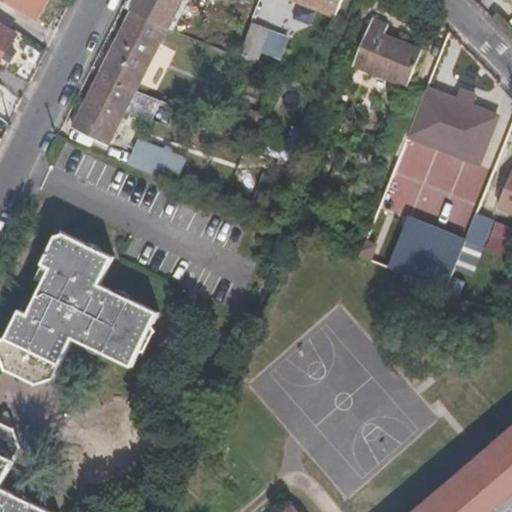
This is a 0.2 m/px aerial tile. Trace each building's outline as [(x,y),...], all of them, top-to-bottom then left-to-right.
[(8,0),(35,16),(44,0),(8,0)] [(139,0),(133,11),(170,29),(184,0),(139,0)] [(298,0),(337,16),(342,0),(298,0)] [(133,11),(102,75),(138,93),(170,29),(133,11)] [(388,25),(373,19),(354,65),(408,87),(422,51),(384,35),(388,25)] [(241,57),(260,64),(273,31),(254,23),(241,57)] [(0,24),(0,51),(12,33),(0,24)] [(138,93),(102,75),(76,127),(112,146),(138,93)] [(460,96),(445,89),(426,135),(480,157),(494,121),(457,105),(460,96)] [(383,149),(399,157),(413,125),(396,117),(383,149)] [(135,147),(128,165),(167,181),(173,161),(135,147)] [(511,175),(500,206),(511,211),(511,175)] [(472,226),(479,210),(487,188),(471,181),(456,219),(472,226)] [(472,226),(467,239),(484,245),(496,216),(479,210),(472,226)] [(397,249),(406,217),(389,212),(380,244),(397,249)] [(489,254),(510,257),(511,246),(511,226),(494,223),(489,254)] [(33,377),(35,384),(54,378),(74,338),(90,346),(92,343),(105,350),(104,352),(133,367),(147,337),(156,331),(153,326),(159,313),(130,299),(129,301),(116,295),(117,292),(101,284),(114,257),(101,251),(100,254),(87,247),(89,245),(66,233),(59,236),(45,264),(53,268),(30,316),(22,312),(8,339),(10,344),(8,350),(0,352),(6,370),(13,367),(33,377)] [(49,511),(30,502),(29,505),(15,498),(16,496),(0,487),(20,447),(14,429),(7,431),(0,427),(0,511),(49,511)] [(491,511),(511,494),(511,428),(413,511),(491,511)] [(297,511),(288,502),(276,511),(297,511)]
